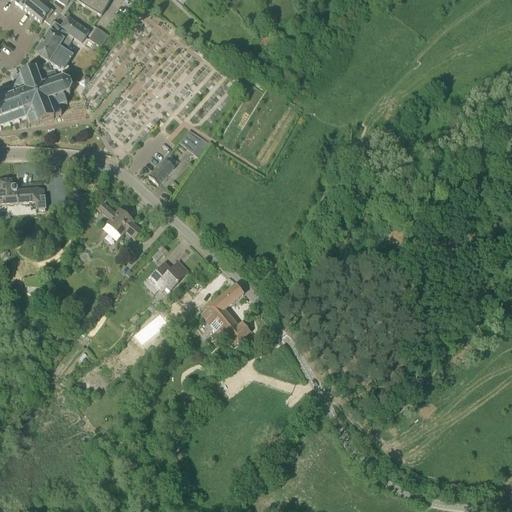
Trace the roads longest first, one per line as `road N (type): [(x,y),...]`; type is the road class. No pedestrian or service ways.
road 1 (residential): [(285,338),(218,260),(105,162),(0,153)]
road 2 (unclassified): [(476,511),(397,491),(364,465),(285,338)]
